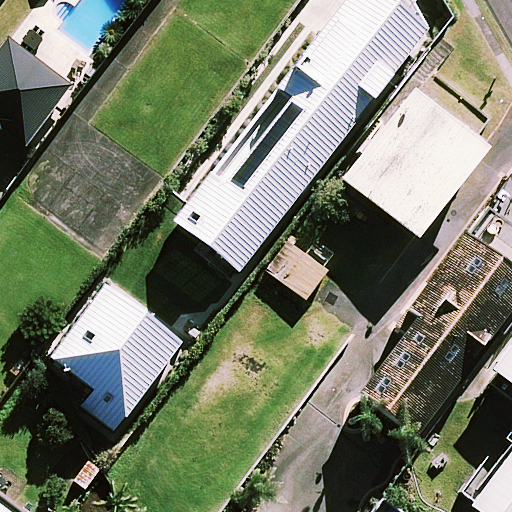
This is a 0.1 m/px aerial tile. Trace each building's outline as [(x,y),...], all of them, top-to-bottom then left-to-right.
[(437,19),(413,0),(353,0),(179,220),(239,267),(437,19)] [(68,84),(10,39),(0,51),(0,123),(23,141),(68,84)] [(486,144),(413,86),(343,175),(416,232),(486,144)] [(416,430),(511,314),(511,186),(358,379),(416,430)] [(289,238),(262,268),(298,301),(325,271),(289,238)] [(119,297),(73,364),(112,391),(94,416),(123,436),(187,344),(119,297)] [(511,511),(511,334),(490,363),(511,379),(511,430),(463,494),(486,511),(511,511)] [(0,511),(16,511),(0,499),(0,511)]
